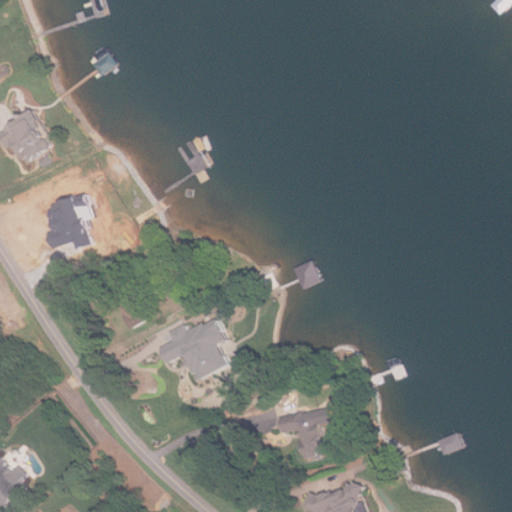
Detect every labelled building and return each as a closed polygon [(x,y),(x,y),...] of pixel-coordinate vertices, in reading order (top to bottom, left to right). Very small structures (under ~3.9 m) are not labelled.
[(3,130),(12,147),(17,144),(29,164),(58,146),(37,110),(3,130)] [(300,266),(308,287),(326,280),(319,259),(300,266)] [(191,354),(202,379),(235,364),(225,343),(234,339),(224,317),(195,330),(192,323),(176,330),(180,340),(167,346),(174,361),(191,354)] [(307,458),(330,452),(328,440),(338,438),(335,422),(329,423),(325,407),(297,414),(307,458)] [(0,506),(4,511),(31,486),(26,480),(34,473),(24,462),(17,469),(5,455),(0,459),(0,506)]
